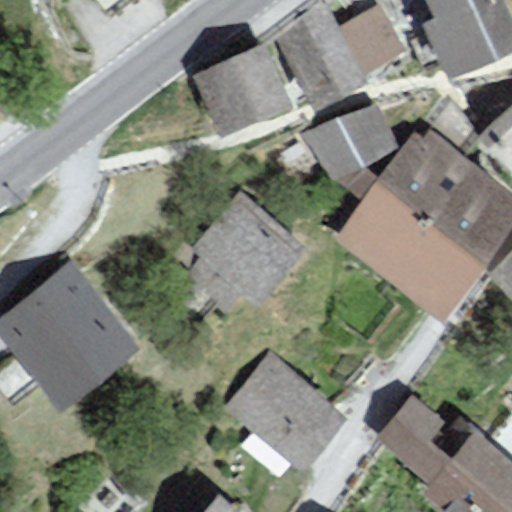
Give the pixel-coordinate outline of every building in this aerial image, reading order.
[(511,0),(440,0),(474,70),(511,51),(511,0)] [(348,7),(301,33),(336,97),(384,71),(348,7)] [(289,40),(220,73),(244,125),(313,92),(289,40)] [(387,111),(331,138),(353,182),(409,155),(387,111)] [(511,199),(511,179),(429,125),(357,235),(449,295),(511,199)] [(331,250),(262,196),(215,255),(284,310),(331,250)] [(147,324),(97,268),(14,342),(64,398),(147,324)] [(361,414),(282,358),(245,408),(324,465),(361,414)] [(511,511),(511,446),(430,389),(387,450),(476,511),(511,511)] [(267,511),(243,494),(229,511),(267,511)]
